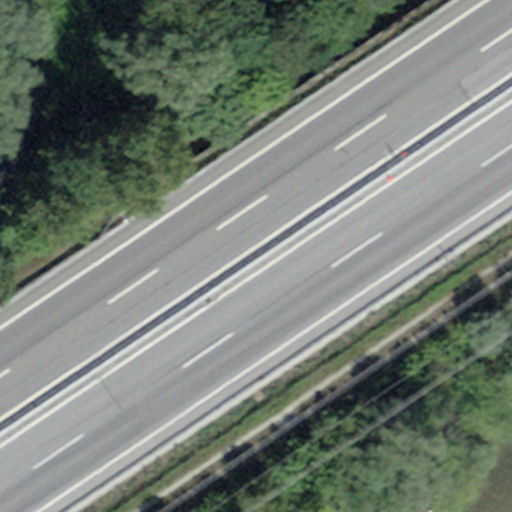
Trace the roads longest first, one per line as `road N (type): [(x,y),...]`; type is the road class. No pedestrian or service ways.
road 1 (motorway): [(511,35),(0,381)]
road 2 (motorway): [(0,494),(511,150)]
road 3 (track): [(163,511),(511,272)]
